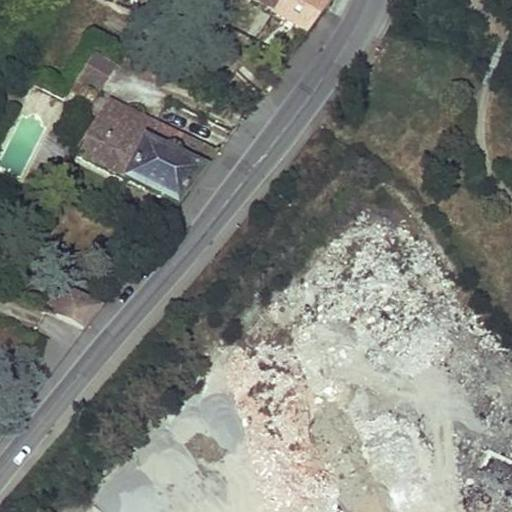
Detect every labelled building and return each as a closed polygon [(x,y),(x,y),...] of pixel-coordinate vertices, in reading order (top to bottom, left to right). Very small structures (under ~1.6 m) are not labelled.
[(64,0),(30,65),(41,71),(61,81),(104,0),(64,0)] [(267,0),(260,0),(259,4),(275,12),(278,5),(267,0)] [(323,0),(267,0),(278,5),(275,12),(273,15),(307,35),(330,3),(323,0)] [(70,73),(105,89),(123,50),(88,34),(70,73)] [(30,65),(26,74),(37,79),(41,71),(30,65)] [(85,91),(75,83),(68,92),(91,105),(96,97),(85,91)] [(154,124),(108,101),(74,156),(124,181),(143,144),(154,124)] [(216,155),(154,124),(143,144),(202,173),(216,155)] [(202,173),(143,144),(124,181),(176,207),(202,173)] [(54,317),(82,331),(100,308),(66,291),(54,317)] [(209,294),(190,318),(210,334),(229,310),(209,294)]
